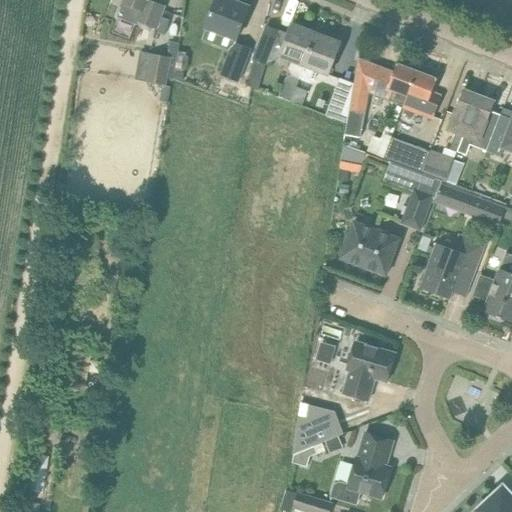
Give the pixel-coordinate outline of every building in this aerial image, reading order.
[(124,0),(123,4),(118,17),(135,24),(136,20),(156,28),(158,25),(165,6),(152,1),(152,0),(124,0)] [(210,15),(205,27),(206,28),(237,39),(242,26),(249,7),(230,0),(216,0),(213,11),(212,11),(210,15)] [(268,59),(266,64),(267,64),(282,57),(292,60),(288,69),(291,75),(299,79),(316,33),(293,24),(289,35),(279,31),(268,59)] [(255,54),(253,59),(255,59),(266,64),(268,59),(279,31),(266,26),(255,54)] [(316,33),(299,79),(307,82),(313,81),(317,70),(329,75),(334,61),(341,42),(316,33)] [(151,54),(146,82),(165,86),(167,78),(173,79),(178,51),(179,44),(169,42),(167,57),(151,54)] [(230,50),(220,75),(237,81),(249,49),(235,44),(233,43),(230,50)] [(255,59),(248,86),(258,90),(266,64),(255,59)] [(346,123),(344,135),(361,137),(369,92),(404,105),(417,71),(397,64),(394,73),(358,59),(354,84),(346,123)] [(417,71),(404,105),(434,117),(435,115),(442,96),(432,92),(438,79),(417,71)] [(340,78),(326,116),(346,123),(354,84),(340,78)] [(453,117),(448,130),(455,132),(455,134),(456,134),(451,149),(458,152),(469,123),(479,95),(464,89),(456,108),(453,117)] [(469,123),(458,152),(463,154),(467,145),(468,144),(487,151),(500,116),(491,113),(495,101),(479,95),(469,123)] [(500,116),(487,151),(500,156),(502,149),(511,152),(511,118),(501,115),(500,115),(500,116)] [(391,138),(383,158),(390,161),(421,173),(429,153),(391,138)] [(339,170),(340,170),(348,172),(360,174),(364,152),(343,144),(339,170)] [(421,173),(441,181),(442,179),(443,180),(447,181),(454,162),(429,153),(421,173)] [(390,161),(384,178),(405,187),(414,190),(401,223),(419,230),(432,197),(436,199),(443,180),(442,179),(441,181),(421,173),(390,161)] [(436,199),(435,202),(497,226),(498,225),(506,204),(447,181),(443,180),(436,199)] [(354,222),(341,258),(386,275),(400,239),(354,222)] [(424,270),(427,270),(420,288),(450,299),(453,292),(466,297),(485,245),(465,237),(460,252),(437,243),(431,259),(429,258),(424,270)] [(511,273),(500,269),(495,280),(481,274),(473,296),(488,301),(484,312),(488,313),(487,317),(501,322),(502,319),(511,322),(511,273)] [(355,342),(350,361),(347,370),(350,371),(343,393),(368,401),(375,379),(387,382),(396,353),(355,342)] [(325,442),(338,436),(343,434),(335,412),(309,405),(306,419),(298,417),(292,455),(300,452),(301,451),(325,442)] [(356,458),(349,484),(339,481),(333,485),(329,497),(355,505),(360,491),(382,498),(391,468),(385,466),(393,441),(366,433),(358,458),(356,458)] [(477,511),(511,511),(511,495),(503,486),(477,511)] [(303,496),(296,494),(293,506),(310,511),(329,511),(331,504),(303,496)]
